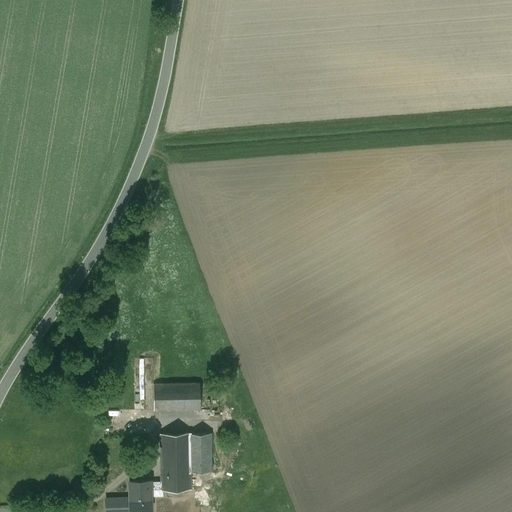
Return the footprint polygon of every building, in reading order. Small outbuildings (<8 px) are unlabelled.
[(199,382),(153,383),(154,409),(200,408),(199,382)] [(211,432),(161,434),(160,434),(161,480),(161,481),(161,489),(190,487),(190,471),(211,470),(211,432)] [(150,480),(130,480),(130,487),(130,488),(131,488),(131,496),(130,496),(130,509),(151,508),(150,489),(150,481),(150,480)] [(161,480),(150,481),(150,489),(161,489),(161,481),(161,480)] [(130,496),(106,497),(106,511),(126,511),(127,509),(130,509),(130,496)]
